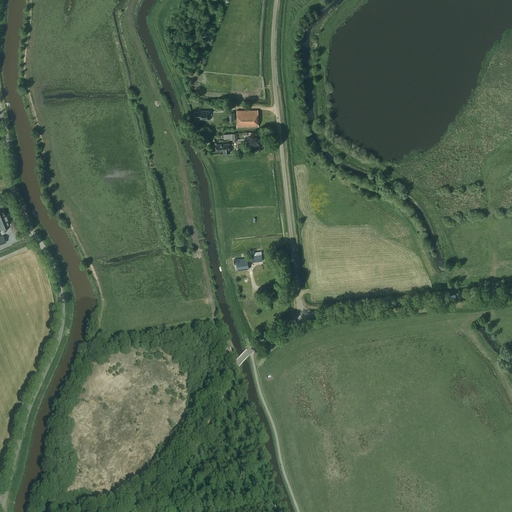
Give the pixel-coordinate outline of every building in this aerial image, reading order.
[(258,127),(258,110),(237,110),(237,127),(258,127)] [(195,112),(195,117),(199,117),(199,120),(209,120),(209,111),(199,111),(199,112),(195,112)] [(230,143),(226,144),(216,145),(216,151),(224,150),(225,153),(231,152),(230,143)] [(0,225),(1,228),(9,225),(8,222),(4,212),(3,209),(0,210),(0,225)] [(247,257),(234,259),(234,264),(236,264),(237,268),(249,266),(248,262),(247,257)]
